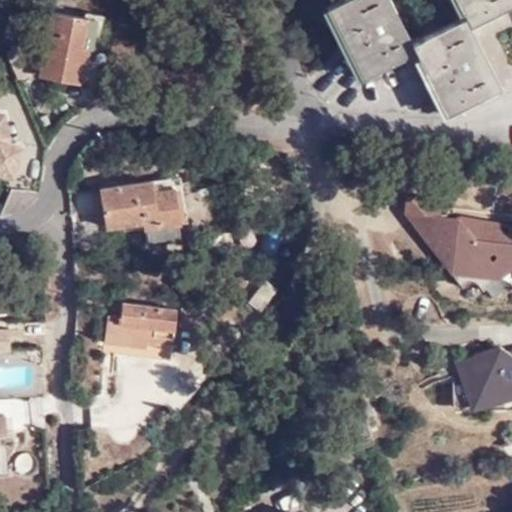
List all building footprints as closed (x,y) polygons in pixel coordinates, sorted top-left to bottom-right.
[(511,9),(511,0),(457,0),(468,20),(415,47),(390,0),(353,0),(330,12),(365,82),(419,56),(450,119),(504,92),(472,29),(511,9)] [(87,47),(94,49),(100,15),(86,12),(85,17),(52,12),(39,74),(81,82),(87,47)] [(188,24),(166,21),(164,42),(168,41),(174,40),(180,41),(186,44),(188,24)] [(230,27),(228,49),(231,49),(234,49),(237,48),(240,48),(243,49),(246,50),(249,51),(251,52),(253,30),(230,27)] [(5,52),(16,81),(33,73),(21,44),(5,52)] [(0,171),(9,175),(22,145),(10,140),(5,113),(0,113),(0,171)] [(181,180),(153,185),(155,193),(174,190),(181,227),(188,226),(181,180)] [(148,233),(178,228),(181,227),(174,190),(155,193),(153,185),(100,194),(108,231),(144,225),(146,233),(148,233)] [(407,211),(440,214),(441,198),(407,195),(407,211)] [(454,218),(407,211),(452,276),(462,288),(474,282),(488,292),(511,274),(511,221),(461,215),(454,218)] [(181,241),(178,228),(148,233),(151,247),(181,241)] [(173,361),(178,312),(124,306),(123,319),(111,318),(107,355),(173,361)] [(0,350),(11,350),(9,328),(0,328),(0,350)] [(511,349),(456,361),(456,414),(500,407),(511,407),(511,349)] [(372,447),(365,417),(314,437),(325,466),(372,447)] [(6,432),(0,432),(0,473),(8,474),(6,432)] [(105,511),(96,500),(83,511),(105,511)]
